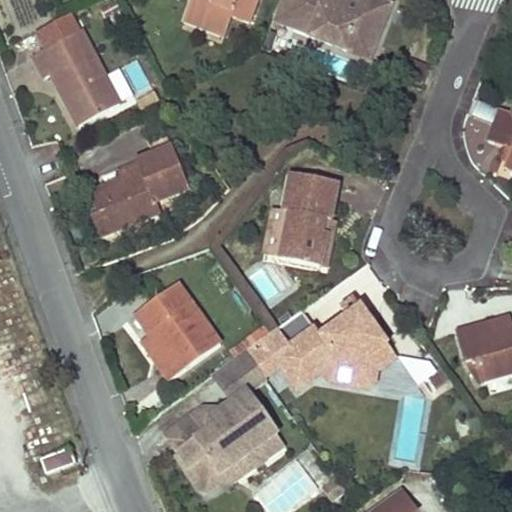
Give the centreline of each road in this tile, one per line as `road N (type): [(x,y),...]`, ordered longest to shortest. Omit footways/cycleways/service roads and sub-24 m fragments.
road 1 (residential): [(0,146),(47,291),(145,511)]
road 2 (residential): [(435,117),(389,242),(423,271),(470,267),(492,213),(452,170)]
road 3 (residential): [(479,0),(435,117)]
